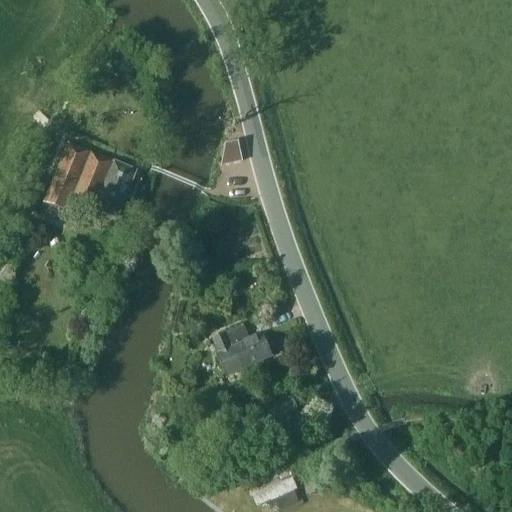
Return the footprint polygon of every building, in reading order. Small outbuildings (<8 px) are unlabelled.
[(131,76),(135,61),(115,55),(111,70),(131,76)] [(135,176),(67,148),(43,205),(65,214),(72,199),(118,218),(135,176)] [(249,336),(243,323),(213,336),(220,352),(215,355),(225,379),(274,358),(262,330),(249,336)] [(63,386),(72,381),(66,371),(57,377),(63,386)] [(302,426),(291,399),(267,409),(278,436),(302,426)] [(307,496),(326,492),(323,476),(304,479),(307,496)] [(255,491),(258,504),(281,499),(283,507),(303,503),(298,480),(255,491)]
